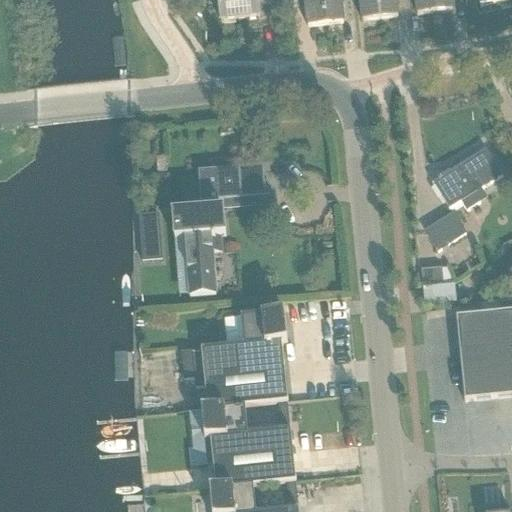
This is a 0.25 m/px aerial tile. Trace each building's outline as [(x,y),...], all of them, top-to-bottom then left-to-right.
[(218,0),(221,24),(260,20),(259,16),(281,14),(278,0),(218,0)] [(304,0),(308,28),(325,26),(322,0),(304,0)] [(322,0),(325,26),(342,25),(339,0),(322,0)] [(360,0),(363,22),(380,20),(377,0),(360,0)] [(377,0),(380,20),(397,19),(395,0),(377,0)] [(415,0),(418,16),(435,14),(433,0),(415,0)] [(433,0),(435,14),(452,13),(450,0),(433,0)] [(478,0),(480,8),(509,1),(508,0),(478,0)] [(467,213),(488,200),(482,190),(502,178),(485,151),(432,185),(449,211),(461,204),(467,213)] [(267,208),(266,198),(264,168),(199,173),(201,203),(204,203),(205,213),(173,215),(175,241),(185,240),(189,298),(215,296),(212,255),(221,254),(220,238),(226,238),(223,212),(267,208)] [(167,175),(157,176),(158,196),(169,195),(167,175)] [(438,253),(450,245),(465,235),(452,215),(425,232),(438,253)] [(142,218),(139,218),(140,233),(159,232),(158,216),(142,218)] [(421,272),(423,289),(444,287),(442,269),(421,272)] [(511,314),(457,320),(457,319),(456,319),(464,403),(511,398),(511,314)] [(288,405),(282,345),(287,345),(284,315),(241,320),(244,348),(181,355),(184,382),(195,381),(196,390),(205,389),(207,412),(245,409),(288,405)] [(216,492),(254,489),(296,484),(291,433),(248,437),(245,409),(207,412),(202,413),(205,442),(211,442),(216,492)] [(205,449),(189,451),(191,470),(207,468),(205,449)] [(255,511),(254,489),(216,492),(210,492),(211,511),(255,511)]
